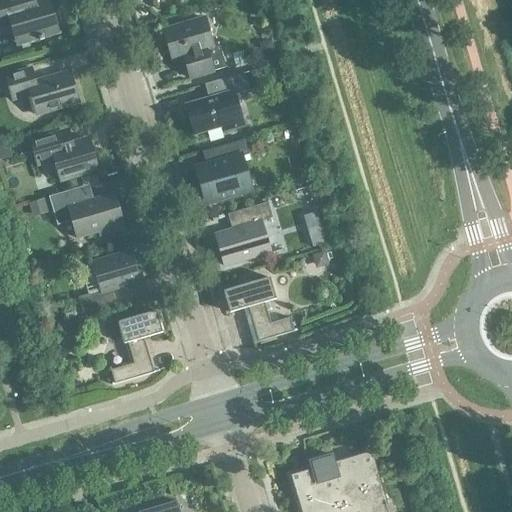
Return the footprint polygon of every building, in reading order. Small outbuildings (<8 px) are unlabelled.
[(36,0),(0,0),(0,28),(11,25),(17,46),(39,40),(39,42),(44,40),(43,38),(58,34),(47,0),(45,0),(37,2),(36,0)] [(190,79),(225,69),(219,46),(213,48),(205,19),(163,32),(172,61),(183,58),(190,79)] [(271,41),(258,45),(261,56),(275,53),(271,41)] [(243,52),(231,55),(234,67),(246,64),(243,52)] [(35,83),(31,69),(5,77),(12,102),(31,96),(36,116),(78,104),(69,73),(35,83)] [(185,106),(194,136),(221,128),(223,133),(243,127),(234,96),(249,92),(244,74),(209,84),(213,98),(185,106)] [(73,144),(69,130),(29,142),(37,167),(53,162),(59,182),(98,170),(89,140),(73,144)] [(211,152),(215,165),(201,169),(211,202),(245,192),(235,159),(247,155),(243,142),(211,152)] [(48,198),(49,199),(57,227),(72,222),(77,239),(99,233),(100,237),(124,230),(113,195),(81,204),(76,190),(48,198)] [(43,201),(30,205),(33,216),(47,212),(43,201)] [(239,212),(243,227),(215,236),(224,267),(270,254),(260,223),(272,219),(267,204),(239,212)] [(130,253),(92,264),(100,292),(78,298),(82,314),(115,304),(111,290),(139,282),(130,253)] [(248,309),(258,342),(258,343),(294,333),(290,319),(271,324),(264,304),(276,300),(269,279),(223,292),(229,314),(248,309)] [(154,374),(154,373),(144,339),(162,334),(156,312),(117,323),(124,345),(127,344),(133,365),(110,371),(114,385),(154,374)] [(78,324),(80,337),(96,335),(94,323),(78,324)] [(393,511),(390,501),(386,502),(371,452),(334,463),(332,457),(310,463),(312,470),(290,476),(300,511),(393,511)] [(179,511),(176,502),(171,504),(170,500),(152,505),(154,509),(142,511),(179,511)]
